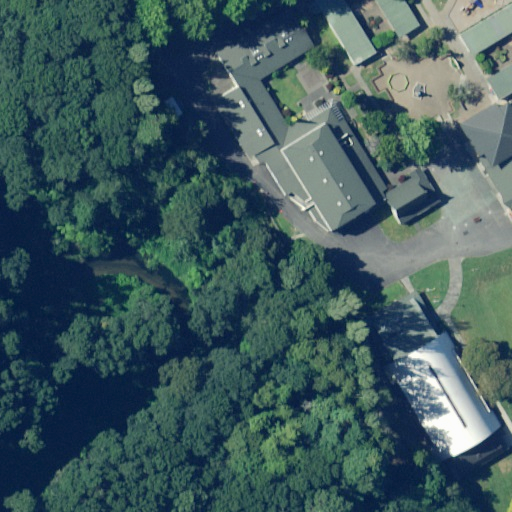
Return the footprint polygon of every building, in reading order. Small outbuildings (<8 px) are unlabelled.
[(342,0),(307,0),(343,60),(369,44),(342,0)] [(410,0),(377,0),(400,38),(425,23),(410,0)] [(511,0),(509,0),(451,35),(466,60),(511,32),(511,0)] [(288,9),(218,50),(237,82),(307,40),(288,9)] [(511,63),(478,84),(493,110),(511,98),(511,63)] [(256,78),(217,101),(253,162),(292,139),(256,78)] [(511,111),(462,141),(511,225),(511,111)] [(342,129),(280,165),(330,249),(391,213),(342,129)] [(430,206),(417,185),(387,203),(401,225),(430,206)] [(498,423),(435,320),(383,351),(445,455),(498,423)]
